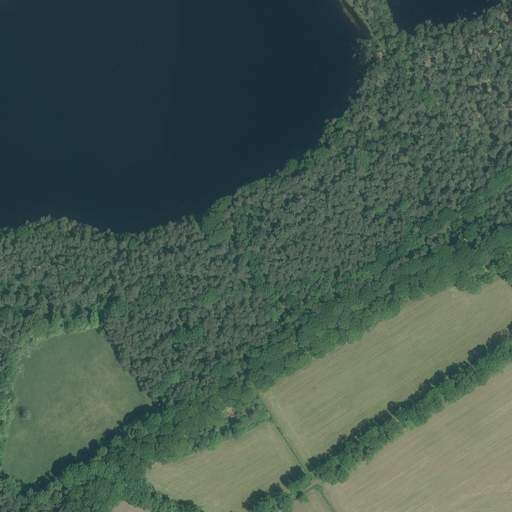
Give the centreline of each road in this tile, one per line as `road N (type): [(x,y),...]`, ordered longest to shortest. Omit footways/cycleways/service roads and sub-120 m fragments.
road 1 (track): [(169,409),(472,196)]
road 2 (track): [(169,409),(28,501),(0,486)]
